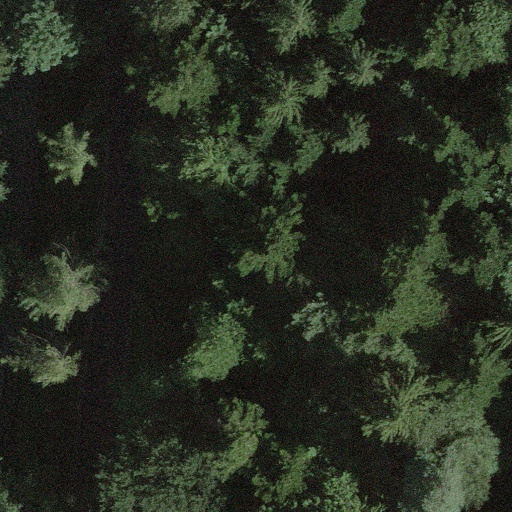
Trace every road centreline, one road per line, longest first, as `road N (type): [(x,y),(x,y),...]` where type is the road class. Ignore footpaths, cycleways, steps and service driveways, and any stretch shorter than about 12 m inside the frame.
road 1 (unclassified): [(90,511),(123,228),(124,0)]
road 2 (unclassified): [(0,353),(22,0)]
